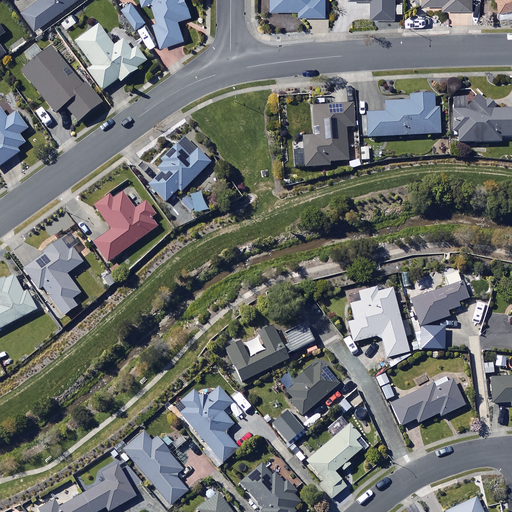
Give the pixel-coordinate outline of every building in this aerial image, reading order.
[(36,0),(21,11),(34,29),(74,0),(36,0)] [(146,20),(131,0),(121,8),(135,27),(146,20)] [(190,15),(185,0),(139,0),(142,6),(151,2),(157,22),(154,23),(161,46),(184,39),(177,19),(190,15)] [(270,0),(270,10),(298,10),(298,16),(325,16),(325,0),(270,0)] [(348,0),(371,0),(371,18),(395,18),(394,0),(348,0)] [(471,11),(470,0),(421,0),(421,5),(441,5),(441,11),(471,11)] [(511,0),(495,0),(498,12),(511,8),(511,0)] [(113,48),(96,27),(73,45),(91,67),(86,71),(102,92),(118,80),(120,82),(146,62),(135,48),(130,52),(122,41),(113,48)] [(44,53),(37,45),(25,54),(31,62),(20,71),(53,114),(62,107),(75,124),(99,106),(84,85),(81,88),(69,72),(63,77),(60,73),(66,68),(51,48),(44,53)] [(433,110),(432,95),(409,97),(409,102),(384,103),(385,114),(365,115),(366,139),(440,135),(438,109),(433,110)] [(509,111),(500,111),(488,100),(450,100),(451,133),(456,132),(457,144),(499,143),(499,138),(511,137),(511,113),(509,113),(509,111)] [(291,151),(292,169),(328,167),(328,163),(346,162),(344,128),(353,128),(351,105),(310,107),(312,129),(317,129),(317,137),(301,138),(302,150),(291,151)] [(0,165),(17,154),(15,150),(23,144),(18,136),(27,130),(16,114),(7,120),(0,110),(0,165)] [(161,165),(155,171),(159,175),(147,186),(164,203),(178,189),(181,192),(210,164),(184,137),(158,163),(161,165)] [(151,220),(156,217),(144,200),(133,209),(122,194),(112,201),(109,196),(93,207),(110,230),(92,243),(107,263),(156,227),(151,220)] [(201,194),(187,198),(192,214),(206,209),(201,194)] [(70,252),(62,239),(40,254),(42,256),(25,268),(38,288),(42,286),(62,315),(75,306),(70,299),(79,294),(66,274),(82,263),(73,250),(70,252)] [(22,291),(15,275),(0,281),(0,327),(36,310),(26,290),(22,291)] [(420,327),(447,317),(445,312),(455,308),(453,303),(468,298),(462,282),(410,301),(420,327)] [(347,323),(352,343),(376,337),(376,340),(380,339),(385,359),(408,353),(391,289),(376,293),(375,288),(357,293),(360,302),(349,305),(353,322),(347,323)] [(303,324),(282,334),(287,344),(280,347),(271,328),(256,335),(263,352),(246,360),(238,343),(224,350),(239,383),(287,360),(285,355),(311,343),(303,324)] [(443,328),(419,328),(419,349),(443,349),(443,328)] [(290,400),(286,403),(298,418),(339,385),(319,359),(290,382),(292,385),(280,395),(283,399),(287,396),(290,400)] [(380,389),(390,384),(385,374),(375,379),(380,389)] [(511,377),(489,377),(489,403),(508,403),(508,407),(511,406),(511,377)] [(451,381),(447,382),(446,379),(389,404),(399,427),(415,420),(417,423),(437,414),(439,417),(463,407),(451,381)] [(390,384),(380,389),(386,400),(395,395),(390,384)] [(217,385),(203,397),(197,389),(184,401),(190,408),(182,415),(222,462),(238,449),(224,432),(233,424),(222,411),(231,403),(217,385)] [(301,431),(295,421),(278,433),(285,442),(301,431)] [(354,441),(358,438),(348,425),(305,461),(321,481),(318,484),(330,499),(349,484),(340,473),(348,466),(345,462),(361,449),(354,441)] [(182,468),(148,428),(123,449),(170,504),(187,490),(174,475),(182,468)] [(82,493),(92,511),(96,511),(105,507),(108,511),(137,495),(118,462),(98,473),(103,481),(82,493)] [(293,493),(296,491),(287,480),(284,483),(276,472),(271,476),(261,464),(240,482),(262,508),(260,510),(261,511),(294,511),(291,508),(300,501),(293,493)] [(196,511),(232,511),(217,491),(194,508),(196,511)] [(92,511),(82,493),(58,507),(49,492),(34,500),(40,511),(92,511)] [(482,511),(476,497),(444,511),(482,511)]
